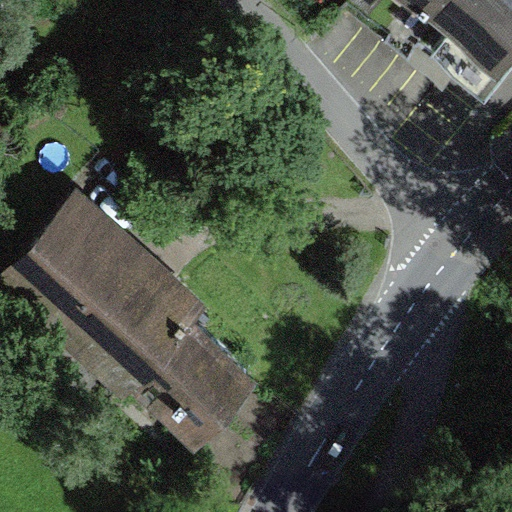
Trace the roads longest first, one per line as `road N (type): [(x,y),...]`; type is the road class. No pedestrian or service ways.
road 1 (residential): [(473,229),(251,0)]
road 2 (tertiary): [(402,324),(288,511)]
road 3 (unclassified): [(390,511),(426,425),(437,371),(424,339),(402,324)]
